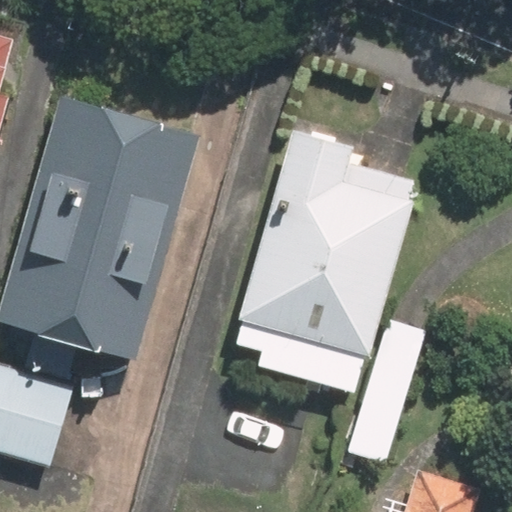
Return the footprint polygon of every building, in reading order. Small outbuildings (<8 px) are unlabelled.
[(208,112),(70,75),(7,314),(35,321),(24,361),(84,377),(93,344),(143,357),(208,112)] [(362,141),(299,125),(247,333),(267,338),(262,358),(370,385),(424,170),(359,154),(362,141)] [(399,458),(430,325),(389,316),(357,449),(399,458)] [(84,377),(24,361),(0,355),(0,447),(62,464),(85,378),(84,377)] [(483,511),(491,486),(423,466),(410,511),(483,511)]
